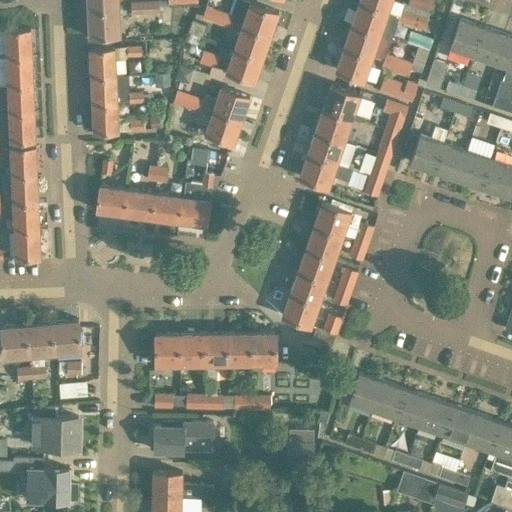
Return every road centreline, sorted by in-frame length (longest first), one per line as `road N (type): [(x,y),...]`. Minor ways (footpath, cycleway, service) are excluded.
road 1 (residential): [(383,310),(421,203),(498,231),(464,339)]
road 2 (residential): [(319,0),(212,280)]
road 3 (residential): [(69,290),(54,0)]
road 4 (residential): [(115,511),(117,289)]
